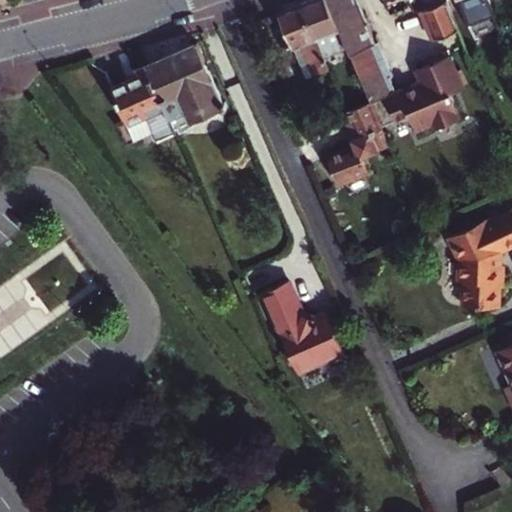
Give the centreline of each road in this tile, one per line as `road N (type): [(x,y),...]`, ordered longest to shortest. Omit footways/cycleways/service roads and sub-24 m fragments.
road 1 (residential): [(223,0),(445,511)]
road 2 (tertiary): [(0,46),(176,0)]
